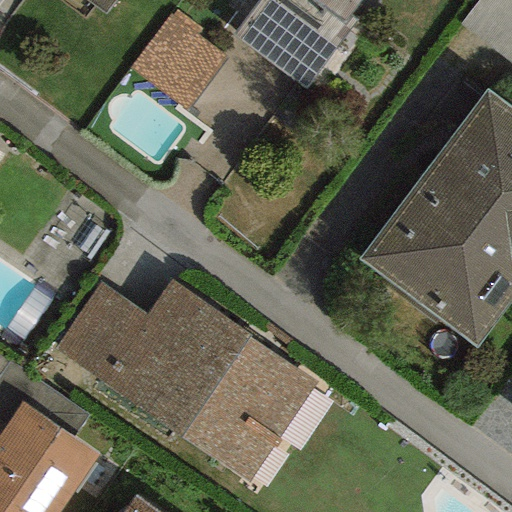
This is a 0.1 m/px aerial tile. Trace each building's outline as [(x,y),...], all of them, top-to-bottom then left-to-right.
[(82,0),(103,16),(114,0),(82,0)] [(304,91),(365,0),(258,0),(232,37),(304,91)] [(511,0),(476,0),(462,20),(511,54),(511,0)] [(183,112),(225,59),(196,36),(200,32),(176,12),(171,18),(169,16),(128,69),(183,112)] [(511,108),(485,89),(358,260),(474,346),(511,296),(511,108)] [(246,482),(315,382),(250,338),(252,336),(169,279),(144,315),(99,283),(53,349),(246,482)] [(55,511),(95,454),(21,404),(0,434),(0,511),(55,511)] [(160,511),(136,495),(124,511),(160,511)]
